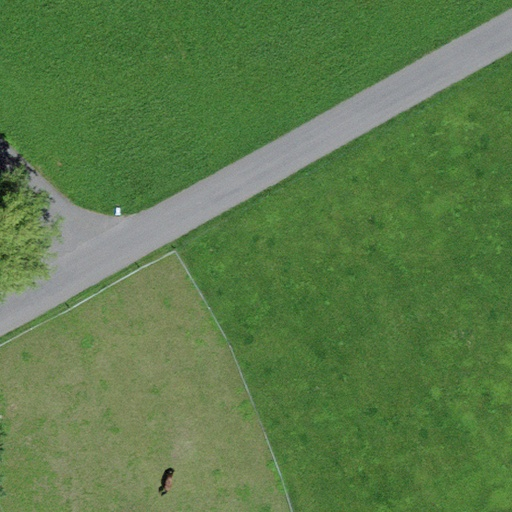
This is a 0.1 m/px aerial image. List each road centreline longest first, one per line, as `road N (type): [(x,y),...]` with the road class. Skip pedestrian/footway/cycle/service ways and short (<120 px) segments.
road 1 (unclassified): [(511,30),(0,313)]
road 2 (track): [(0,160),(95,260)]
